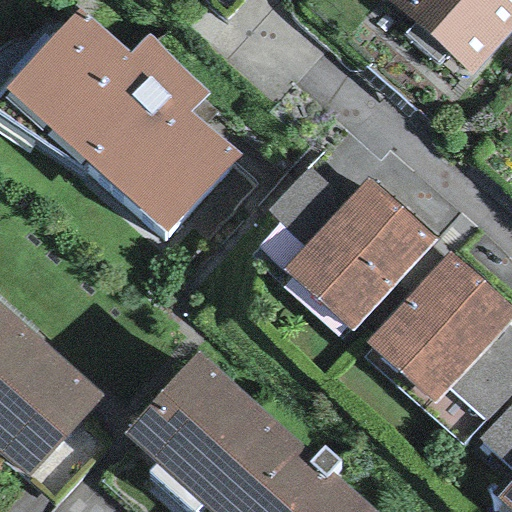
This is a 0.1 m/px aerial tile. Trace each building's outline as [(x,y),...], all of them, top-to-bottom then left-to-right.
[(511,42),(511,0),(402,0),(393,11),(478,82),(511,42)] [(91,28),(22,105),(180,245),(249,167),(198,122),(214,103),(155,51),(138,70),(91,28)] [(341,211),(311,182),(276,218),(306,247),(341,211)] [(450,255),(377,191),(296,281),(369,345),(450,255)] [(511,341),(511,308),(458,262),(376,359),(447,418),(511,341)] [(95,402),(0,319),(0,457),(26,480),(95,402)] [(367,511),(212,371),(137,453),(201,511),(367,511)] [(511,511),(511,493),(498,510),(499,511),(511,511)]
